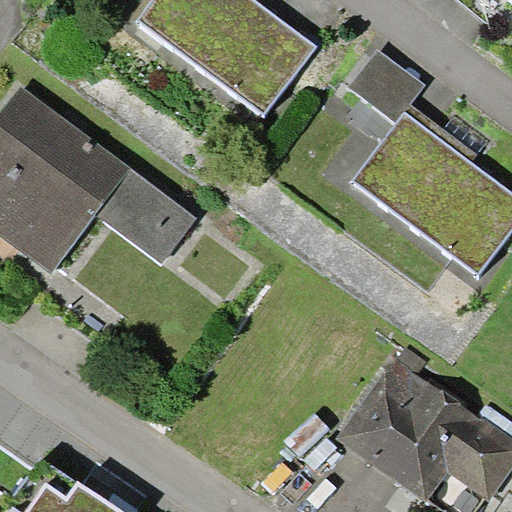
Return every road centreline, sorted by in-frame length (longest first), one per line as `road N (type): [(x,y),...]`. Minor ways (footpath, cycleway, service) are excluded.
road 1 (residential): [(0,358),(228,511)]
road 2 (residential): [(362,0),(511,110)]
